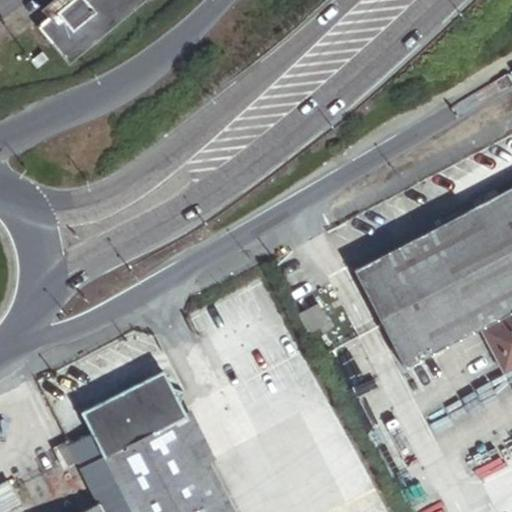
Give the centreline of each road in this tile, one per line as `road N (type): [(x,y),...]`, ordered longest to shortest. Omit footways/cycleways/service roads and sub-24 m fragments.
road 1 (secondary): [(21,335),(154,293),(511,78)]
road 2 (trunk): [(38,300),(168,226),(320,112),(436,0)]
road 3 (trunk): [(360,0),(107,203),(60,216),(20,212)]
road 4 (secondary): [(221,0),(168,54),(94,103),(0,143)]
